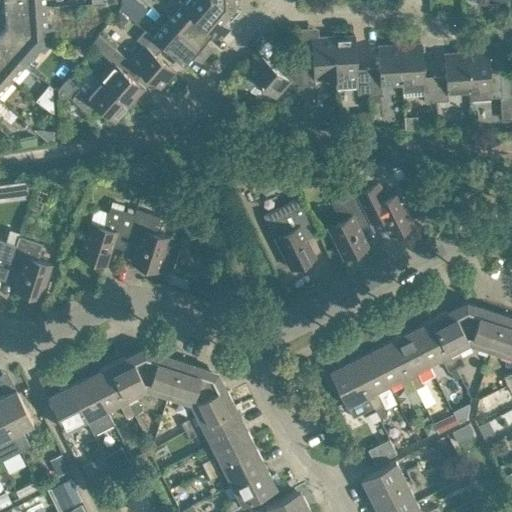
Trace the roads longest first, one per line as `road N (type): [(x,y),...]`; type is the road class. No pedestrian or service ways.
road 1 (residential): [(247,337),(150,306),(47,343),(3,338)]
road 2 (residential): [(459,244),(288,331),(247,337)]
road 3 (residential): [(344,511),(332,486),(306,469),(249,359),(247,337)]
road 4 (residential): [(186,137),(271,15)]
road 5 (residential): [(271,15),(406,11)]
